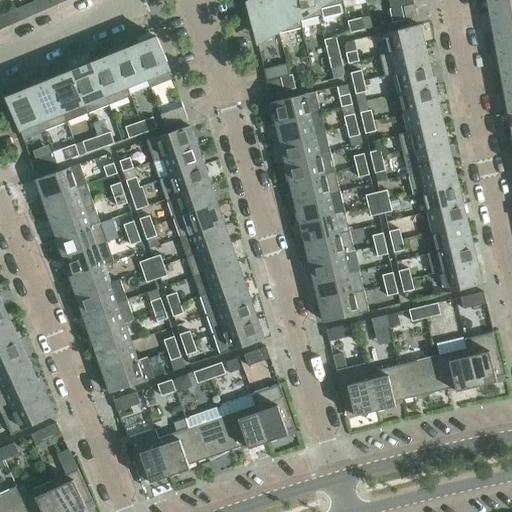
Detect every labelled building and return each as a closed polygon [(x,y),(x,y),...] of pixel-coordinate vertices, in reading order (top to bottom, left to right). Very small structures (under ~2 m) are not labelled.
[(47,0),(51,8),(61,4),(58,0),(47,0)] [(256,36),(278,31),(279,31),(271,0),(254,0),(248,2),(256,36)] [(294,0),(271,0),(279,31),(278,31),(279,33),(303,28),(301,21),(300,21),(294,0)] [(294,0),(300,21),(301,21),(322,16),(318,0),(294,0)] [(318,0),(322,16),(322,19),(343,14),(341,4),(343,4),(341,0),(318,0)] [(414,4),(413,0),(388,0),(391,9),(402,6),(414,4)] [(511,0),(488,0),(491,13),(511,8),(511,0)] [(26,5),(31,17),(41,12),(36,1),(26,5)] [(417,18),(414,5),(404,7),(407,20),(417,18)] [(406,20),(402,6),(391,9),(394,23),(406,20)] [(511,8),(491,13),(494,33),(511,29),(511,8)] [(6,14),(11,26),(21,21),(16,10),(6,14)] [(348,22),(351,33),(365,30),(363,18),(348,22)] [(386,39),(390,53),(390,54),(424,46),(419,25),(380,35),(381,40),(386,39)] [(511,29),(494,33),(498,53),(511,50),(511,29)] [(174,79),(157,37),(135,46),(148,79),(152,88),(174,79)] [(336,37),(324,40),(328,54),(340,52),(336,37)] [(127,87),(148,79),(135,46),(114,54),(127,87)] [(390,54),(380,56),(385,76),(395,74),(429,66),(424,46),(390,54)] [(502,73),(511,71),(511,50),(498,53),(502,73)] [(359,61),(357,51),(346,53),(349,64),(359,61)] [(331,69),(343,66),(340,52),(328,54),(331,69)] [(92,63),(110,105),(131,97),(127,87),(114,54),(92,63)] [(71,71),(88,114),(110,105),(92,63),(71,71)] [(290,76),(289,72),(287,64),(264,69),(267,81),(281,78),(290,76)] [(343,66),(331,69),(334,79),(342,77),(345,74),(343,66)] [(429,66),(395,74),(395,75),(399,94),(434,85),(429,66)] [(50,80),(67,122),(88,114),(71,71),(50,80)] [(361,71),(351,73),(353,84),(364,81),(361,71)] [(506,93),(511,91),(511,71),(502,73),(506,93)] [(284,91),(296,89),(293,75),(290,76),(281,78),(284,91)] [(283,92),(280,79),(267,82),(270,95),(283,92)] [(29,89),(46,131),(67,122),(50,80),(29,89)] [(356,94),(367,92),(364,81),(353,84),(356,94)] [(434,85),(399,94),(404,114),(439,105),(434,85)] [(29,89),(7,98),(24,140),(46,131),(29,89)] [(316,92),(272,102),(277,123),(321,112),(316,92)] [(339,97),(342,107),(352,105),(350,94),(339,97)] [(439,105),(404,114),(409,133),(444,125),(439,105)] [(165,126),(187,119),(183,107),(161,115),(165,126)] [(371,110),(361,113),(363,123),(374,121),(371,110)] [(282,143),(316,135),(326,132),(321,112),(277,123),(282,143)] [(355,114),(344,117),(347,127),(357,125),(355,114)] [(157,129),(154,118),(140,122),(143,134),(157,129)] [(366,134),(376,131),(374,121),(363,123),(366,134)] [(126,127),(130,139),(143,134),(140,122),(126,127)] [(349,138),(360,135),(357,125),(347,127),(349,138)] [(409,133),(399,135),(404,156),(448,145),(444,125),(409,133)] [(190,126),(147,141),(154,161),(197,146),(190,126)] [(115,144),(111,132),(97,137),(101,149),(115,144)] [(316,135),(282,143),(286,163),(331,152),(326,132),(316,135)] [(83,142),(87,153),(101,149),(97,137),(83,142)] [(61,150),(65,161),(79,156),(76,145),(61,150)] [(448,145),(404,156),(409,175),(453,165),(448,145)] [(197,146),(154,161),(160,180),(204,165),(197,146)] [(381,150),(370,152),(373,163),(383,161),(381,150)] [(31,160),(35,171),(57,164),(53,152),(31,160)] [(331,152),(286,163),(291,183),(335,172),(331,152)] [(364,154),(354,157),(356,167),(367,165),(364,154)] [(133,168),(130,158),(120,161),(123,172),(133,168)] [(375,173),(386,171),(383,161),(373,163),(375,173)] [(118,174),(114,163),(104,167),(107,177),(118,174)] [(80,164),(37,179),(44,199),(87,184),(80,164)] [(204,165),(160,180),(167,200),(210,185),(204,165)] [(359,178),(369,175),(367,165),(356,167),(359,178)] [(414,196),(424,194),(423,193),(458,185),(453,165),(409,175),(414,196)] [(340,192),(335,172),(291,183),(296,202),(340,192)] [(137,177),(126,181),(130,191),(140,187),(137,177)] [(121,183),(110,186),(114,197),(124,193),(121,183)] [(87,184),(44,199),(51,218),(94,203),(87,184)] [(210,185),(167,200),(174,219),(217,204),(210,185)] [(458,185),(423,193),(424,194),(428,213),(463,204),(458,185)] [(140,187),(130,191),(133,201),(137,210),(148,206),(141,187),(140,187)] [(387,190),(376,193),(379,204),(389,201),(387,190)] [(301,222),(345,212),(340,192),(296,202),(301,222)] [(117,207),(128,203),(124,193),(114,197),(117,207)] [(366,196),(368,206),(379,204),(376,193),(366,196)] [(389,201),(379,204),(381,214),(392,211),(389,201)] [(94,203),(51,218),(58,238),(101,223),(94,203)] [(174,219),(181,238),(224,223),(217,204),(174,219)] [(368,206),(371,217),(381,214),(379,204),(368,206)] [(463,204),(428,213),(433,233),(467,224),(463,204)] [(305,242),(350,232),(345,212),(301,222),(305,242)] [(150,216),(140,219),(143,230),(153,226),(150,216)] [(134,221),(124,225),(127,235),(138,232),(134,221)] [(64,257),(107,242),(101,223),(58,238),(64,257)] [(224,223),(181,238),(187,257),(230,243),(224,223)] [(467,224),(433,233),(438,252),(472,244),(467,224)] [(147,240),(157,236),(153,226),(143,230),(147,240)] [(400,229),(389,232),(392,242),(402,240),(400,229)] [(131,245),(141,242),(138,232),(127,235),(131,245)] [(310,262),(345,254),(355,251),(350,232),(305,242),(310,262)] [(383,233),(373,236),(375,246),(386,244),(383,233)] [(394,253),(405,250),(402,240),(392,242),(394,253)] [(107,242),(64,257),(71,276),(105,265),(114,261),(107,242)] [(230,243),(187,257),(194,277),(237,262),(230,243)] [(378,257),(388,254),(386,244),(375,246),(378,257)] [(472,244),(438,252),(428,255),(433,275),(442,272),(477,264),(472,244)] [(345,254),(310,262),(315,282),(350,274),(359,271),(355,251),(345,254)] [(160,255),(150,259),(154,269),(164,266),(160,255)] [(140,263),(143,273),(154,269),(150,259),(140,263)] [(237,262),(194,277),(201,296),(244,281),(237,262)] [(442,294),(482,284),(477,264),(442,272),(446,287),(441,289),(442,294)] [(105,265),(71,276),(78,296),(111,284),(105,265)] [(164,266),(154,269),(157,279),(167,276),(164,266)] [(143,273),(147,283),(157,279),(154,269),(143,273)] [(409,269),(399,271),(401,282),(412,280),(409,269)] [(320,302),(364,291),(359,271),(350,274),(315,282),(320,302)] [(393,273),(382,275),(385,286),(395,283),(393,273)] [(404,292),(414,290),(412,280),(401,282),(404,292)] [(121,281),(111,284),(78,296),(84,315),(127,300),(121,281)] [(244,281),(201,296),(207,315),(250,300),(244,281)] [(388,296),(398,294),(395,283),(385,286),(388,296)] [(325,322),(369,312),(364,291),(320,302),(325,322)] [(487,304),(484,292),(461,298),(464,309),(487,304)] [(177,293),(166,296),(170,307),(180,303),(177,293)] [(161,298),(151,302),(154,312),(164,309),(161,298)] [(127,300),(84,315),(91,334),(125,323),(134,319),(127,300)] [(250,300),(207,315),(214,335),(257,320),(250,300)] [(174,317),(184,313),(180,303),(170,307),(174,317)] [(441,315),(438,303),(423,307),(426,318),(441,315)] [(2,304),(0,304),(0,327),(10,322),(2,304)] [(409,310),(412,322),(426,318),(423,307),(409,310)] [(158,322),(168,319),(164,309),(154,312),(158,322)] [(397,313),(386,316),(389,327),(400,325),(397,313)] [(375,331),(389,327),(386,316),(372,319),(375,331)] [(221,355),(264,340),(257,320),(214,335),(221,355)] [(0,327),(0,349),(19,341),(10,322),(0,327)] [(125,323),(91,334),(98,354),(131,342),(125,323)] [(327,330),(329,342),(353,336),(350,325),(327,330)] [(190,331),(180,335),(183,345),(194,342),(190,331)] [(494,333),(465,339),(467,349),(468,349),(477,387),(497,382),(496,378),(504,376),(494,333)] [(174,337),(164,340),(168,351),(178,347),(174,337)] [(19,341),(0,349),(0,372),(28,360),(19,341)] [(131,342),(98,354),(104,373),(138,361),(131,342)] [(187,355),(197,352),(194,342),(183,345),(187,355)] [(171,361),(181,357),(178,347),(168,351),(171,361)] [(271,359),(267,347),(244,355),(248,366),(271,359)] [(456,387),(457,391),(477,387),(468,349),(467,349),(441,356),(449,389),(456,387)] [(449,389),(441,356),(394,367),(402,400),(449,389)] [(111,393),(154,378),(147,358),(138,361),(104,373),(111,393)] [(237,358),(226,362),(230,374),(241,370),(237,358)] [(28,360),(0,372),(0,394),(36,378),(28,360)] [(226,374),(222,363),(208,368),(212,379),(226,374)] [(367,373),(365,363),(336,370),(347,414),(355,412),(356,416),(376,411),(367,373)] [(396,406),(395,402),(402,400),(394,367),(367,373),(376,411),(396,406)] [(194,373),(198,384),(212,379),(208,368),(194,373)] [(180,391),(192,386),(188,375),(175,379),(180,391)] [(36,378),(0,394),(0,408),(3,416),(45,397),(36,378)] [(162,384),(158,385),(162,397),(166,395),(176,391),(172,380),(162,384)] [(289,435),(287,431),(295,429),(279,384),(252,394),(256,405),(269,442),(289,435)] [(136,393),(114,400),(118,412),(140,404),(136,393)] [(12,435),(53,416),(45,397),(3,416),(12,435)] [(241,447),(230,414),(226,405),(189,418),(192,428),(184,430),(196,463),(241,447)] [(248,445),(249,449),(269,442),(256,405),(230,414),(241,447),(248,445)] [(40,444),(62,434),(57,423),(35,433),(40,444)] [(159,439),(155,430),(127,439),(142,482),(150,479),(151,483),(171,476),(158,439),(159,439)] [(190,469),(189,465),(196,463),(184,430),(159,439),(158,439),(171,476),(190,469)] [(19,454),(14,443),(0,449),(5,460),(19,454)] [(79,511),(87,508),(85,505),(93,501),(78,470),(52,482),(65,511),(79,511)] [(65,511),(52,482),(27,494),(35,511),(65,511)] [(22,496),(18,487),(0,494),(0,511),(35,511),(27,494),(22,496)]
